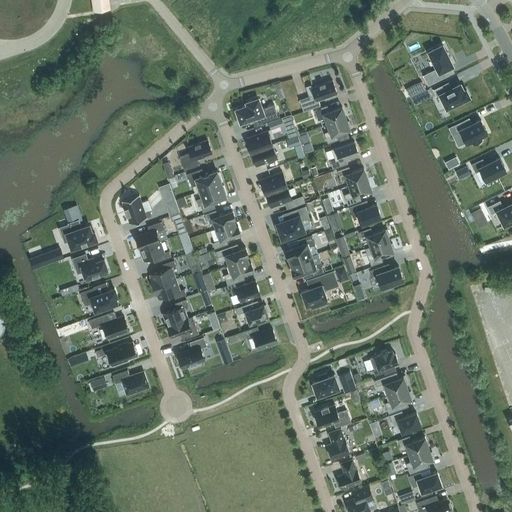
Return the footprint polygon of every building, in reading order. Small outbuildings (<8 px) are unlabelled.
[(110,8),(109,0),(92,0),(95,11),(110,8)] [(437,67),(423,74),(428,85),(446,76),(446,75),(443,69),(451,65),(453,65),(449,57),(450,57),(447,51),(446,51),(442,44),(429,51),(437,67)] [(318,99),(337,92),(332,79),(312,86),(314,94),(299,99),(303,111),(320,105),(318,99)] [(414,85),(417,92),(425,88),(421,81),(414,85)] [(445,83),(433,89),(436,95),(440,94),(447,107),(453,104),(454,106),(462,103),(460,100),(469,96),(466,89),(463,90),(460,83),(453,87),(453,86),(451,87),(448,89),(445,83)] [(420,102),(416,94),(410,97),(414,105),(420,102)] [(262,108),(258,98),(247,102),(248,104),(235,109),(238,118),(240,118),(241,121),(249,118),(249,119),(256,117),(258,123),(279,116),(279,115),(278,115),(274,103),(262,108)] [(325,117),(328,123),(346,117),(342,106),(329,110),(327,105),(314,109),(318,120),(325,117)] [(291,114),(282,117),(284,123),(292,120),(293,118),(291,114)] [(270,129),(284,124),(284,123),(282,117),(268,122),(270,129)] [(328,123),(330,130),(324,132),(328,143),(339,138),(337,133),(350,128),(350,127),(351,127),(349,120),(347,121),(346,117),(328,123)] [(468,118),(457,123),(460,129),(464,128),(470,141),(476,138),(477,140),(485,136),(483,134),(491,130),(484,117),(471,124),(468,118)] [(267,129),(247,137),(252,151),(272,144),(267,129)] [(307,131),(299,134),(301,139),(309,136),(307,131)] [(298,135),(286,139),(289,147),(301,143),(298,135)] [(208,139),(188,146),(190,152),(179,156),(184,169),(199,164),(197,158),(205,155),(205,154),(212,152),(208,139)] [(354,140),(331,148),(335,160),(330,162),(332,168),(348,162),(346,157),(359,152),(354,140)] [(252,151),(257,165),(277,158),(272,144),(252,151)] [(486,156),(474,162),(479,171),(484,168),(489,178),(509,168),(503,155),(489,162),(489,161),(486,156)] [(470,173),(466,165),(456,171),(459,178),(470,173)] [(174,175),(171,166),(165,168),(168,177),(174,175)] [(349,166),(338,170),(341,180),(347,178),(349,185),(368,178),(364,167),(351,171),(349,166)] [(200,190),(222,183),(221,180),(222,180),(219,172),(218,172),(217,170),(209,173),(209,172),(204,174),(201,168),(187,173),(192,186),(198,184),(200,190)] [(311,175),(308,169),(301,171),(303,178),(311,175)] [(287,185),(282,171),(261,178),(266,193),(287,185)] [(372,189),(368,178),(349,185),(351,190),(344,193),(348,204),(361,200),(359,194),(372,189)] [(160,186),(165,201),(175,198),(169,183),(160,186)] [(222,185),(222,183),(200,190),(205,203),(213,200),(213,201),(219,199),(218,198),(226,196),(225,193),(226,193),(224,185),(222,185)] [(266,193),(271,207),(292,199),(287,185),(266,193)] [(130,223),(151,215),(149,210),(144,211),(138,195),(139,194),(122,200),(123,200),(126,207),(124,208),(127,215),(128,214),(131,221),(129,222),(130,223)] [(294,199),(296,205),(305,202),(302,196),(294,199)] [(500,200),(487,206),(491,214),(497,211),(504,224),(511,221),(511,223),(511,202),(504,207),(500,200)] [(359,215),(362,223),(381,216),(376,203),(363,208),(361,201),(349,206),(353,217),(359,215)] [(282,237),(304,230),(301,220),(309,217),(305,205),(290,211),(292,218),(277,223),(282,237)] [(471,212),(473,217),(483,212),(481,207),(471,212)] [(214,222),(216,228),(235,221),(233,218),(235,217),(233,210),(218,215),(216,209),(208,212),(205,213),(208,224),(214,222)] [(337,211),(327,215),(329,220),(339,216),(337,211)] [(69,224),(60,227),(65,241),(69,240),(72,247),(97,239),(94,231),(92,232),(89,224),(81,227),(79,219),(69,223),(69,224)] [(189,219),(183,221),(185,224),(186,227),(192,225),(189,219)] [(150,231),(136,236),(140,247),(160,240),(168,238),(166,232),(162,220),(148,225),(150,231)] [(240,232),(238,225),(236,225),(235,221),(216,228),(220,239),(213,242),(215,248),(228,243),(226,237),(240,232)] [(186,227),(185,224),(178,227),(180,233),(187,231),(186,227)] [(370,227),(359,231),(363,241),(369,239),(371,246),(389,239),(388,235),(390,235),(387,228),(386,229),(385,228),(373,232),(370,227)] [(300,244),(285,250),(288,256),(289,256),(291,262),(312,255),(309,246),(315,244),(311,234),(298,239),(300,244)] [(371,246),(365,248),(368,254),(371,265),(383,261),(381,255),(393,250),(393,249),(395,249),(392,243),(391,243),(389,239),(371,246)] [(160,240),(140,247),(144,259),(158,254),(160,260),(171,256),(169,250),(164,252),(160,240)] [(185,253),(194,250),(190,240),(182,243),(185,253)] [(347,243),(338,246),(342,256),(350,253),(347,243)] [(227,266),(248,258),(246,255),(248,254),(245,246),(231,251),(229,246),(216,250),(219,261),(227,258),(229,264),(227,265),(227,266)] [(30,257),(34,267),(54,260),(50,250),(30,257)] [(312,255),(291,262),(293,268),(292,268),(294,275),(309,270),(311,276),(324,271),(321,261),(318,252),(312,255)] [(96,261),(94,258),(88,260),(86,253),(73,258),(75,265),(81,263),(86,279),(108,271),(104,258),(96,261)] [(249,262),(248,258),(227,266),(229,272),(224,274),(228,284),(241,280),(239,274),(253,269),(251,262),(249,262)] [(151,278),(154,286),(175,278),(171,267),(176,265),(174,259),(163,263),(165,269),(151,274),(152,277),(151,278)] [(354,271),(351,263),(345,265),(348,273),(354,271)] [(335,268),(339,282),(349,278),(344,265),(335,268)] [(379,279),(382,286),(389,284),(390,286),(396,284),(395,281),(403,279),(399,265),(385,270),(383,265),(370,269),(374,280),(379,279)] [(326,302),(328,301),(324,290),(338,285),(333,270),(311,278),(311,279),(312,278),(315,286),(301,291),(306,305),(311,304),(312,307),(320,305),(320,306),(326,304),(326,302)] [(179,290),(175,278),(154,286),(157,294),(158,294),(159,297),(173,292),(175,298),(186,294),(184,288),(179,290)] [(238,293),(241,300),(260,293),(255,280),(236,287),(230,289),(232,295),(238,293)] [(365,296),(363,290),(359,291),(357,284),(354,285),(358,299),(365,296)] [(115,296),(117,295),(114,287),(97,293),(95,286),(80,291),(85,304),(93,301),(96,309),(117,301),(115,296)] [(207,289),(200,291),(203,298),(209,295),(207,289)] [(219,294),(211,297),(215,308),(223,305),(219,294)] [(177,308),(163,313),(167,324),(188,317),(184,306),(189,304),(186,298),(175,302),(177,308)] [(268,316),(264,304),(251,308),(249,302),(236,307),(239,318),(247,315),(250,322),(268,316)] [(225,312),(217,315),(220,322),(228,319),(225,312)] [(108,337),(129,330),(124,315),(109,320),(107,313),(89,319),(92,327),(103,323),(108,337)] [(188,317),(167,324),(172,336),(185,331),(187,337),(199,333),(193,315),(188,317)] [(218,320),(211,322),(213,329),(220,326),(218,320)] [(277,340),(272,327),(259,332),(257,325),(244,330),(247,338),(254,336),(258,347),(277,340)] [(224,338),(216,341),(220,351),(228,348),(224,338)] [(112,366),(128,360),(127,357),(137,354),(133,340),(111,348),(110,344),(95,350),(97,356),(108,352),(112,366)] [(214,366),(211,358),(205,360),(201,348),(178,356),(183,370),(198,365),(200,371),(214,366)] [(373,369),(375,375),(386,371),(384,365),(398,360),(395,352),(394,353),(392,349),(388,350),(387,348),(380,351),(380,353),(370,357),(374,369),(373,369)] [(77,355),(69,358),(71,365),(80,362),(77,355)] [(113,374),(116,382),(122,380),(127,393),(149,385),(144,371),(130,375),(128,369),(113,374)] [(317,395),(326,392),(326,393),(332,391),(331,390),(339,387),(334,374),(327,377),(326,373),(318,375),(320,379),(313,382),(317,395)] [(384,388),(386,394),(407,387),(406,382),(407,382),(405,375),(390,380),(388,375),(375,379),(378,390),(384,388)] [(94,389),(107,385),(104,376),(91,381),(94,389)] [(344,385),(343,385),(345,391),(356,387),(352,376),(342,379),(344,385)] [(409,391),(407,387),(386,394),(386,395),(388,394),(390,400),(385,402),(389,413),(400,409),(398,403),(413,398),(411,391),(409,391)] [(328,406),(328,405),(321,407),(322,408),(315,411),(317,418),(316,418),(319,426),(326,423),(326,422),(333,420),(335,426),(350,421),(346,409),(338,412),(335,404),(328,406)] [(402,431),(421,424),(416,411),(404,416),(402,410),(390,414),(394,426),(399,424),(402,431)] [(377,419),(369,422),(372,429),(380,427),(377,419)] [(359,422),(348,426),(350,431),(361,426),(359,422)] [(332,442),(326,444),(331,458),(350,451),(345,438),(344,438),(340,428),(329,432),(332,442)] [(411,441),(409,435),(398,439),(401,449),(407,447),(409,454),(429,447),(425,436),(411,441)] [(430,452),(429,447),(409,454),(412,460),(406,462),(410,473),(421,469),(419,463),(434,458),(432,451),(430,452)] [(365,453),(356,456),(358,461),(367,458),(365,453)] [(340,462),(344,473),(337,475),(342,488),(361,481),(357,468),(356,468),(352,458),(340,462)] [(422,491),(442,484),(437,471),(422,476),(420,471),(409,475),(413,486),(419,484),(422,491)] [(394,490),(392,484),(386,486),(388,493),(394,490)] [(348,504),(346,505),(348,511),(365,511),(370,510),(366,500),(373,497),(369,486),(353,491),(355,498),(347,501),(348,504)] [(410,500),(407,492),(399,495),(401,503),(410,500)] [(449,503),(447,497),(428,504),(426,498),(416,501),(420,511),(428,511),(430,511),(447,511),(451,511),(451,509),(452,508),(450,502),(449,503)] [(399,505),(401,511),(404,511),(407,511),(404,503),(399,505)]
